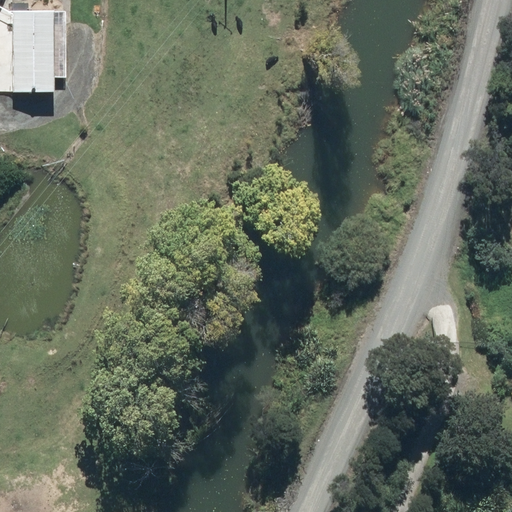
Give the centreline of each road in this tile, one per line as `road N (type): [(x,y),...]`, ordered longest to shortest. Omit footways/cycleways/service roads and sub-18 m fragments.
road 1 (tertiary): [(307,511),(452,210),(502,0)]
road 2 (track): [(382,511),(456,372),(449,330),(414,288)]
